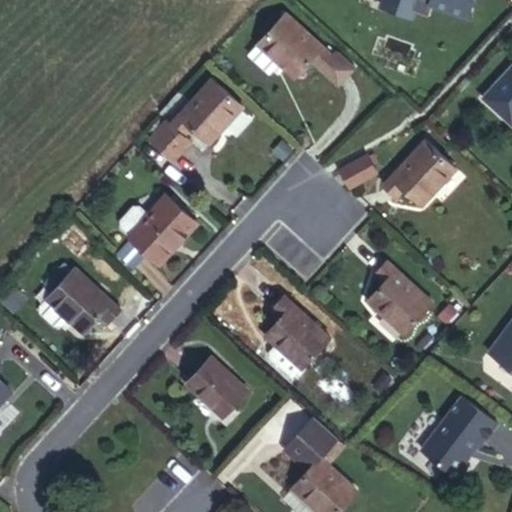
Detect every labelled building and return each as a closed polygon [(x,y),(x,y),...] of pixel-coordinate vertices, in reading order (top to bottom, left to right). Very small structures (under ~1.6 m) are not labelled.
[(388,0),(383,13),(411,24),(413,17),(429,23),(435,6),(470,19),(476,0),(388,0)] [(266,40),(283,23),(275,16),(258,33),(266,40)] [(335,61),(288,17),(283,23),(266,40),(250,57),(272,78),(276,74),(282,67),(286,70),(299,82),(315,66),(323,75),(325,73),(335,61)] [(357,77),(338,58),(335,61),(325,73),(344,91),(357,77)] [(279,77),(286,70),(282,67),(276,74),(279,77)] [(511,67),(510,67),(477,101),(509,130),(511,126),(511,67)] [(217,146),(248,112),(216,82),(156,146),(180,169),(200,148),(190,138),(199,128),(217,146)] [(453,186),(418,156),(384,193),(399,207),(409,198),(427,214),(453,186)] [(352,190),(377,174),(367,158),(341,173),(352,190)] [(162,271),(201,230),(170,201),(133,244),(162,271)] [(360,242),(383,257),(391,246),(367,230),(360,242)] [(72,234),(61,248),(79,262),(90,248),(72,234)] [(437,309),(392,266),(380,278),(389,287),(371,307),(409,342),(437,309)] [(126,319),(78,276),(45,313),(45,321),(58,334),(67,335),(74,326),(89,339),(102,325),(111,336),(126,319)] [(326,350),(279,304),(267,316),(278,328),(261,344),(299,380),(326,350)] [(511,323),(503,336),(509,341),(491,363),(511,379),(511,323)] [(0,413),(16,396),(0,381),(0,374),(3,371),(0,367),(0,413)] [(227,432),(254,402),(219,368),(190,399),(227,432)] [(499,437),(463,406),(422,457),(453,486),(480,454),(484,457),(499,437)] [(352,511),(362,501),(330,471),(347,451),(319,426),(289,457),(314,483),(287,511),(352,511)]
